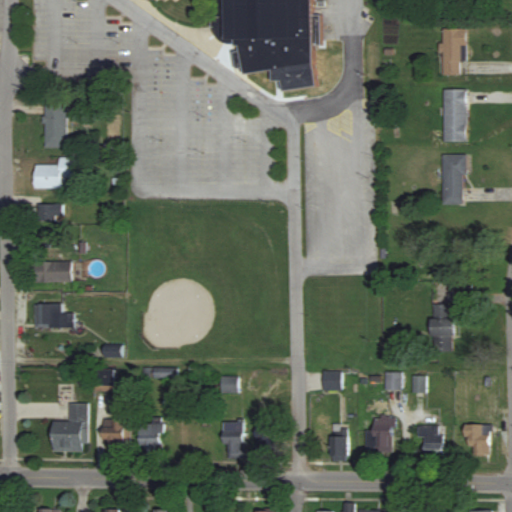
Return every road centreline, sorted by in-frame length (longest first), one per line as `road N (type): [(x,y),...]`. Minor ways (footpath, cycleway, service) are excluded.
road 1 (residential): [(0,478),(511,483)]
road 2 (residential): [(4,92),(11,478)]
road 3 (residential): [(296,511),(298,361)]
